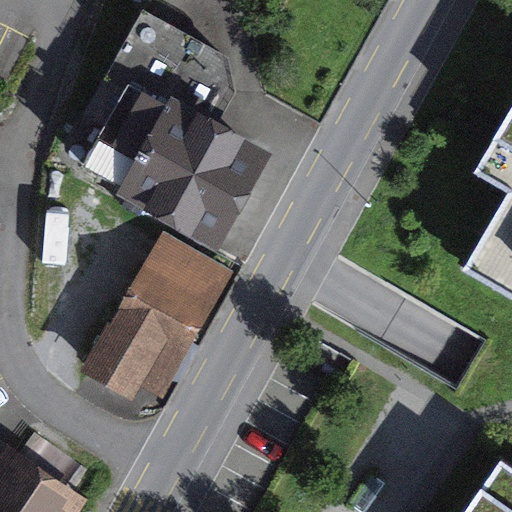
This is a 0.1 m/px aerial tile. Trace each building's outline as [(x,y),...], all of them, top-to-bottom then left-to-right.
[(230,44),(147,1),(113,65),(153,85),(113,161),(226,224),(274,134),(230,109),(248,74),(230,44)] [(511,102),(480,158),(511,177),(511,193),(477,253),(511,272),(511,102)] [(160,219),(87,349),(164,392),(237,261),(160,219)] [(15,433),(0,455),(0,511),(73,511),(91,485),(15,433)] [(511,511),(511,473),(502,466),(468,511),(511,511)]
